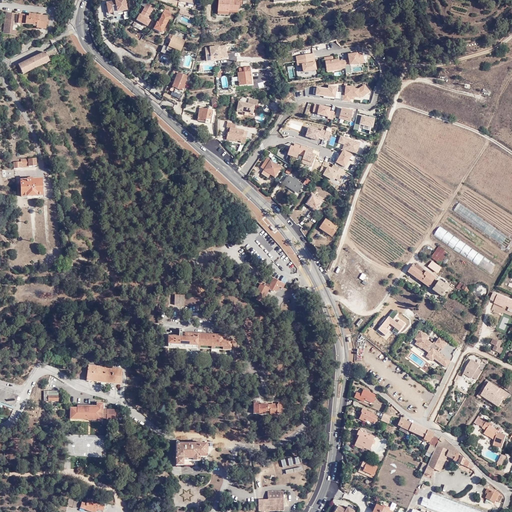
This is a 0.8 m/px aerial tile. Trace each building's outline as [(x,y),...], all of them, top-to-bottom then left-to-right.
[(108,5),(123,12),(121,0),(107,3),(108,5)] [(218,0),(218,12),(228,13),(228,11),(238,12),(239,1),(239,0),(234,0),(234,1),(226,0),(218,0)] [(146,19),(153,7),(142,1),(140,5),(144,7),(139,15),(139,14),(135,20),(146,27),(149,21),(146,19)] [(124,13),(123,12),(108,5),(109,16),(124,13)] [(185,10),(180,9),(179,13),(192,17),(194,13),(185,10)] [(157,30),(162,32),(171,14),(164,10),(157,23),(156,22),(152,29),(157,31),(157,30)] [(15,35),(16,31),(12,31),(14,14),(5,13),(3,34),(15,35)] [(46,29),(47,18),(37,17),(38,16),(29,14),(29,16),(19,15),(18,23),(37,25),(36,28),(46,29)] [(141,34),(144,27),(135,23),(132,29),(141,34)] [(174,53),(180,55),(185,41),(171,35),(170,37),(169,37),(168,39),(171,40),(166,53),(173,56),(174,53)] [(380,49),(387,49),(388,39),(380,38),(380,49)] [(226,53),(225,46),(205,48),(206,61),(220,60),(220,59),(227,58),(227,52),(226,53)] [(49,61),(45,52),(18,66),(23,74),(49,61)] [(237,73),(238,78),(238,82),(238,87),(251,85),(250,68),(243,68),(243,73),(237,73)] [(183,77),(184,76),(178,73),(172,87),(175,88),(173,92),(180,95),(182,91),(184,92),(186,85),(184,84),(187,79),(183,77)] [(237,112),(242,113),(243,110),(245,110),(244,112),(252,114),(253,113),(254,106),(257,106),(258,101),(249,99),(248,99),(242,98),(240,100),(239,102),(237,112)] [(210,122),(213,123),(215,115),(211,114),(212,110),(200,108),(198,121),(209,123),(210,122)] [(228,132),(227,137),(234,139),(235,139),(236,139),(236,140),(237,140),(241,141),(241,143),(245,144),(246,138),(242,137),(243,135),(244,131),(235,128),(236,124),(227,122),(226,127),(228,127),(230,128),(229,132),(228,132)] [(264,169),(264,170),(270,174),(274,177),(281,168),(267,158),(261,167),(264,169)] [(36,166),(35,159),(21,160),(21,162),(13,163),(14,169),(21,168),(21,167),(28,167),(28,166),(36,166)] [(295,189),(298,191),(303,185),(296,181),(298,179),(295,178),(294,179),(288,175),(284,182),(288,184),(287,185),(294,190),(295,189)] [(42,195),(41,180),(33,181),(31,179),(28,179),(27,180),(27,181),(21,181),(21,197),(42,195)] [(312,207),(316,210),(321,202),(317,199),(312,196),(307,204),(310,206),(309,208),(311,209),(312,207)] [(319,228),(331,236),(335,231),(334,230),(336,226),(326,219),(319,228)] [(432,258),(440,264),(448,252),(439,246),(432,258)] [(430,266),(438,272),(441,268),(432,262),(430,266)] [(414,267),(415,265),(413,263),(407,272),(429,287),(435,278),(425,271),(424,274),(414,267)] [(416,264),(415,265),(414,267),(424,274),(425,271),(416,264)] [(432,289),(441,296),(448,287),(453,291),(456,285),(451,282),(441,276),(432,289)] [(282,288),(284,284),(273,279),(269,285),(267,284),(265,287),(260,284),(255,295),(257,297),(256,299),(261,302),(269,289),(273,291),(274,289),(277,291),(279,286),(282,288)] [(160,298),(162,298),(163,296),(163,294),(162,292),(161,291),(159,291),(157,291),(156,292),(155,293),(155,295),(155,296),(156,298),(157,298),(159,299),(160,298)] [(203,305),(203,298),(184,298),(184,295),(174,295),(174,305),(203,305)] [(494,302),(505,307),(506,305),(510,307),(511,303),(511,301),(497,295),(494,302)] [(422,346),(429,352),(429,353),(434,356),(434,358),(433,359),(445,367),(450,361),(438,353),(439,352),(437,351),(439,348),(434,344),(433,345),(425,340),(428,337),(420,331),(414,339),(417,341),(415,344),(421,348),(421,347),(422,346)] [(168,347),(230,349),(231,339),(223,339),(223,335),(183,333),(183,337),(168,336),(168,347)] [(439,348),(441,350),(446,344),(438,338),(434,344),(439,348)] [(504,350),(506,345),(493,339),(491,344),(495,346),(504,350)] [(493,350),(502,354),(504,350),(495,346),(493,350)] [(49,364),(52,352),(47,350),(44,362),(49,364)] [(426,357),(432,361),(433,359),(434,358),(434,356),(429,353),(426,357)] [(472,378),(477,380),(482,371),(478,369),(480,366),(476,363),(475,365),(471,362),(464,374),(472,379),(472,378)] [(88,366),(87,378),(90,381),(120,384),(122,369),(88,366)] [(486,398),(491,401),(499,389),(489,383),(486,387),(484,386),(477,397),(480,399),(482,396),(486,398)] [(0,401),(14,407),(18,396),(0,388),(0,401)] [(500,405),(503,407),(504,405),(501,403),(503,400),(505,401),(506,399),(509,394),(500,388),(499,389),(491,401),(499,407),(500,405)] [(372,403),(375,396),(363,390),(361,395),(357,393),(355,398),(363,401),(364,399),(372,403)] [(58,392),(48,392),(48,401),(58,401),(58,395),(57,395),(58,392)] [(106,418),(116,419),(116,409),(103,409),(103,404),(97,403),(97,407),(77,406),(77,408),(71,408),(70,418),(88,418),(89,409),(95,409),(95,418),(102,419),(102,418),(106,418)] [(282,414),(282,403),(278,403),(278,405),(275,405),(275,404),(272,404),(272,405),(264,405),(264,404),(261,404),(261,405),(258,405),(257,403),(254,403),(254,413),(258,414),(258,413),(266,413),(266,411),(270,410),(270,413),(277,413),(277,414),(282,414)] [(400,413),(391,403),(389,405),(388,406),(393,411),(394,411),(397,414),(398,413),(399,414),(400,413)] [(89,409),(88,418),(88,420),(102,420),(102,419),(95,418),(95,409),(89,409)] [(362,409),(361,413),(362,413),(361,415),(360,418),(366,420),(374,423),(377,417),(373,416),(374,414),(362,409)] [(390,417),(383,414),(381,420),(388,423),(390,417)] [(403,417),(402,417),(401,417),(397,425),(408,430),(411,423),(402,419),(403,417)] [(487,437),(488,436),(489,434),(495,438),(494,440),(493,445),(501,448),(505,436),(497,433),(498,432),(491,427),(492,425),(486,421),(486,422),(482,420),(479,426),(482,428),(485,431),(483,434),(487,437)] [(434,433),(411,423),(408,430),(424,437),(423,439),(430,441),(434,433)] [(359,431),(357,435),(359,436),(358,438),(356,443),(357,444),(356,447),(363,449),(363,447),(369,450),(372,443),(374,444),(375,441),(373,440),(374,437),(366,434),(363,433),(364,431),(361,430),(360,430),(359,431)] [(441,436),(434,433),(430,441),(430,445),(435,448),(441,436)] [(451,446),(441,436),(435,448),(433,454),(432,455),(430,460),(424,472),(431,475),(434,469),(440,471),(447,455),(449,456),(448,457),(453,459),(453,461),(472,469),(473,467),(469,463),(460,456),(458,455),(459,452),(455,448),(452,445),(451,446)] [(92,441),(83,440),(82,456),(104,457),(105,442),(99,441),(98,449),(92,449),(92,441)] [(307,448),(309,448),(310,448),(311,446),(311,445),(311,443),(310,442),(310,441),(309,441),(307,440),(305,441),(304,441),(303,443),(303,445),(303,446),(304,447),(305,448),(307,448)] [(206,457),(206,453),(206,444),(176,444),(176,445),(174,445),(174,453),(176,453),(176,465),(193,465),(193,461),(199,461),(199,457),(206,457)] [(430,445),(427,451),(433,454),(435,448),(430,445)] [(497,463),(500,465),(501,465),(505,457),(501,455),(497,463)] [(373,475),(377,467),(363,461),(359,469),(373,475)] [(358,471),(372,478),(373,475),(359,469),(358,471)] [(499,502),(502,496),(488,489),(486,492),(489,494),(486,498),(495,503),(496,501),(499,502)] [(259,511),(284,510),(283,491),(268,492),(268,499),(259,500),(259,511)] [(438,511),(487,511),(432,492),(429,499),(423,497),(420,505),(438,511)] [(89,511),(93,511),(102,511),(103,510),(105,505),(87,500),(86,504),(82,503),(80,508),(89,511)]
